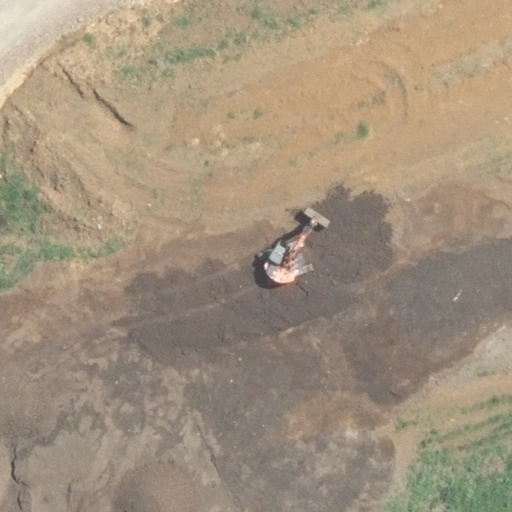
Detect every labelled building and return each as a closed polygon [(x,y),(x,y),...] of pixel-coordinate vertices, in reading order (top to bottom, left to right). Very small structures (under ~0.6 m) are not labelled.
[(277,272),(176,314),(205,386),(307,344),(277,272)] [(114,296),(23,329),(74,466),(184,425),(161,363),(141,370),(114,296)] [(441,368),(332,413),(362,484),(470,439),(441,368)] [(18,383),(0,390),(0,479),(49,459),(18,383)] [(502,511),(491,484),(423,511),(502,511)]
